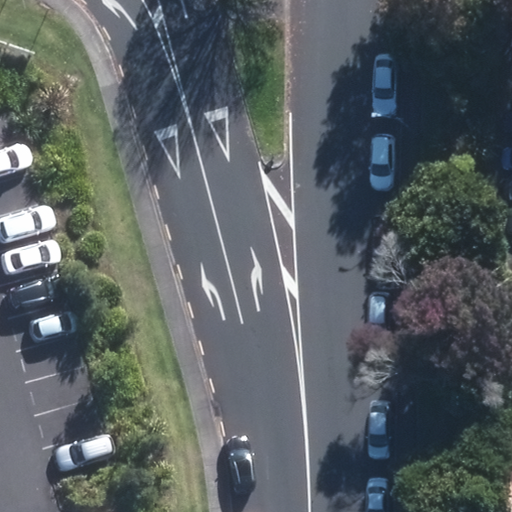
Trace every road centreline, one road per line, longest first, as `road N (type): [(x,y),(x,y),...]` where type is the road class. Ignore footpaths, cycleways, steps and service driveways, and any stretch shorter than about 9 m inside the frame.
road 1 (residential): [(310,509),(154,0)]
road 2 (residential): [(342,0),(310,509)]
